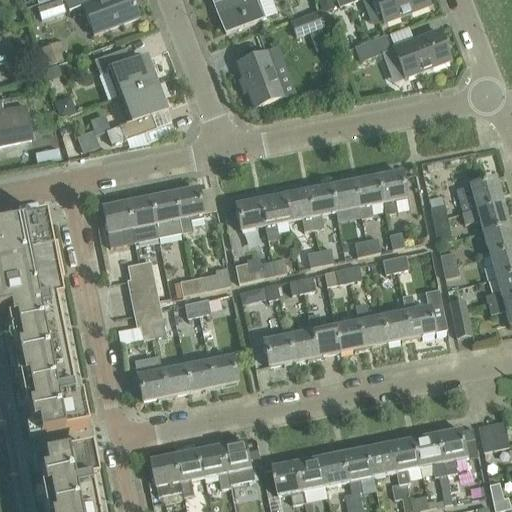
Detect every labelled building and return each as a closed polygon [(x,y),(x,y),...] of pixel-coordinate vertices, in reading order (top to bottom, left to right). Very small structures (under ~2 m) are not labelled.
[(94,0),(62,0),(69,15),(82,10),(93,39),(138,22),(129,0),(105,0),(96,4),(94,0)] [(211,0),(225,38),(263,23),(262,23),(276,17),(269,0),(211,0)] [(328,0),(326,0),(317,3),(323,17),(333,13),(328,0)] [(334,0),(339,11),(368,0),(334,0)] [(424,0),(373,0),(384,28),(429,11),(424,0)] [(319,16),(290,27),(296,42),(324,31),(319,16)] [(390,55),(382,58),(392,86),(404,82),(405,82),(449,65),(438,36),(393,52),(394,53),(390,55)] [(385,41),(355,52),(360,66),(382,58),(390,55),(385,41)] [(0,70),(13,67),(8,43),(0,44),(0,70)] [(60,46),(39,53),(45,70),(66,63),(60,46)] [(355,52),(341,57),(348,75),(361,70),(360,66),(355,52)] [(125,53),(94,65),(99,80),(98,81),(107,106),(119,101),(155,88),(145,62),(130,67),(125,53)] [(265,57),(237,68),(254,113),(294,97),(287,79),(275,83),(265,57)] [(57,69),(44,74),(47,82),(60,77),(57,69)] [(119,131),(107,136),(112,149),(124,145),(124,146),(155,134),(150,120),(165,114),(155,88),(119,101),(129,126),(118,130),(119,131)] [(0,149),(31,144),(24,111),(2,116),(0,107),(0,149)] [(92,135),(76,141),(82,158),(99,152),(95,141),(92,135)] [(377,181),(382,208),(384,219),(395,217),(393,205),(406,203),(401,177),(377,181)] [(377,181),(353,186),(358,212),(361,224),(372,222),(369,210),(382,208),(377,181)] [(469,191),(476,214),(504,206),(501,197),(499,198),(495,183),(469,191)] [(353,186),(330,191),(335,217),(358,212),(353,186)] [(330,191),(306,195),(314,235),(323,233),(321,220),(335,217),(330,191)] [(197,193),(173,198),(181,238),(192,236),(190,225),(203,223),(202,219),(197,193)] [(288,226),(301,224),(304,237),(314,235),(306,195),(283,200),(288,226)] [(173,198),(149,203),(158,243),(181,238),(173,198)] [(278,244),(275,229),(288,226),(283,200),(259,205),(264,231),(267,246),(278,244)] [(149,203),(126,207),(131,234),(134,248),(158,243),(149,203)] [(264,231),(259,205),(235,210),(240,236),(264,231)] [(504,206),(476,214),(461,218),(464,229),(479,225),(483,237),(508,230),(504,216),(507,215),(504,206)] [(131,234),(126,207),(102,212),(107,238),(131,234)] [(430,214),(433,226),(447,223),(444,211),(430,214)] [(0,335),(22,446),(87,433),(59,291),(62,291),(55,255),(52,256),(45,221),(10,228),(10,230),(0,232),(0,335)] [(447,223),(433,226),(437,249),(451,246),(447,223)] [(511,242),(508,230),(483,237),(489,260),(511,253),(511,242)] [(401,238),(388,241),(392,255),(404,252),(401,238)] [(377,243),(365,246),(368,260),(380,258),(377,243)] [(368,260),(365,246),(354,248),(357,263),(368,260)] [(511,253),(489,260),(496,283),(511,278),(511,253)] [(330,254),(318,256),(321,271),(333,268),(330,254)] [(321,271),(318,256),(307,259),(310,273),(321,271)] [(440,261),(442,273),(456,270),(454,258),(440,261)] [(405,261),(393,263),(397,280),(409,278),(405,261)] [(397,280),(393,263),(382,266),(386,283),(397,280)] [(283,264),(271,267),(275,281),(286,278),(283,264)] [(150,266),(138,269),(141,283),(153,280),(150,266)] [(260,269),(262,276),(263,284),(275,281),(271,267),(260,269)] [(127,286),(141,283),(138,269),(127,271),(130,285),(127,286)] [(263,284),(262,276),(249,278),(246,269),(235,271),(239,289),(263,284)] [(456,270),(442,273),(445,284),(459,281),(456,270)] [(358,271),(347,274),(350,291),(362,288),(358,271)] [(215,279),(202,282),(205,296),(230,291),(226,273),(214,276),(215,279)] [(350,291),(347,274),(335,276),(339,294),(350,291)] [(485,301),(488,311),(511,303),(511,278),(496,283),(500,297),(485,301)] [(153,280),(141,283),(127,286),(129,297),(155,292),(153,280)] [(202,282),(191,285),(194,299),(205,296),(202,282)] [(311,282),(300,284),(303,301),(315,299),(311,282)] [(303,301),(300,284),(288,287),(292,304),(303,301)] [(194,299),(191,285),(179,287),(182,302),(194,299)] [(276,289),(265,292),(269,309),(280,307),(276,289)] [(155,292),(129,297),(132,309),(158,304),(155,292)] [(402,302),(405,317),(410,343),(434,338),(446,335),(438,295),(425,298),(427,312),(414,315),(411,300),(402,302)] [(511,303),(488,311),(490,320),(505,316),(509,330),(511,329),(511,303)] [(158,304),(132,309),(134,321),(160,315),(158,304)] [(207,305),(196,307),(200,325),(211,322),(207,305)] [(450,308),(452,320),(466,317),(464,305),(450,308)] [(200,325),(196,307),(184,310),(188,327),(200,325)] [(355,312),(357,326),(363,352),(386,348),(381,321),(368,324),(365,310),(355,312)] [(160,315),(134,321),(137,332),(151,329),(163,327),(160,315)] [(405,317),(381,321),(386,348),(410,343),(405,317)] [(466,317),(452,320),(457,343),(471,340),(466,317)] [(308,322),(310,336),(316,362),(339,357),(334,331),(321,334),(318,320),(308,322)] [(357,326),(334,331),(339,357),(363,352),(357,326)] [(163,327),(151,329),(154,343),(166,341),(163,327)] [(151,329),(137,332),(139,332),(142,346),(154,343),(151,329)] [(310,336),(287,340),(292,367),(316,362),(310,336)] [(292,367),(287,340),(263,345),(268,372),(292,367)] [(232,361),(208,366),(213,393),(237,388),(232,361)] [(161,376),(158,362),(134,366),(142,407),(166,402),(161,376)] [(208,366),(184,371),(190,397),(213,393),(208,366)] [(184,371),(161,376),(166,402),(190,397),(184,371)] [(505,427),(492,430),(497,455),(510,452),(505,427)] [(497,455),(492,430),(479,432),(485,457),(497,455)] [(464,436),(439,440),(448,483),(456,482),(455,479),(458,478),(455,466),(469,463),(464,436)] [(439,440),(416,445),(421,473),(433,471),(435,483),(440,482),(446,511),(453,510),(448,483),(439,440)] [(416,445),(392,450),(398,478),(397,478),(400,490),(403,504),(403,505),(404,511),(412,511),(408,489),(411,489),(408,476),(421,473),(416,445)] [(223,452),(229,479),(231,490),(255,485),(248,447),(223,452)] [(392,450),(368,455),(374,482),(397,478),(398,478),(392,450)] [(102,511),(91,452),(26,466),(35,511),(102,511)] [(223,452),(200,456),(205,483),(219,481),(222,495),(231,493),(229,479),(223,452)] [(350,487),(353,500),(355,511),(363,511),(361,498),(364,498),(361,485),(374,482),(368,455),(345,459),(350,487)] [(176,461),(184,498),(184,502),(194,500),(192,486),(205,483),(200,456),(176,461)] [(345,459),(321,464),(327,492),(350,487),(345,459)] [(152,466),(159,503),(184,498),(176,461),(152,466)] [(321,464),(297,469),(303,497),(327,492),(321,464)] [(303,497),(297,469),(273,474),(279,501),(291,499),(294,511),(305,508),(303,497)] [(491,491),(495,508),(504,506),(501,489),(491,491)] [(403,504),(400,490),(392,492),(395,506),(403,505),(403,504)] [(355,511),(353,500),(345,501),(347,511),(355,511)] [(436,511),(435,501),(427,502),(429,511),(436,511)] [(429,511),(427,502),(418,504),(419,511),(429,511)]
